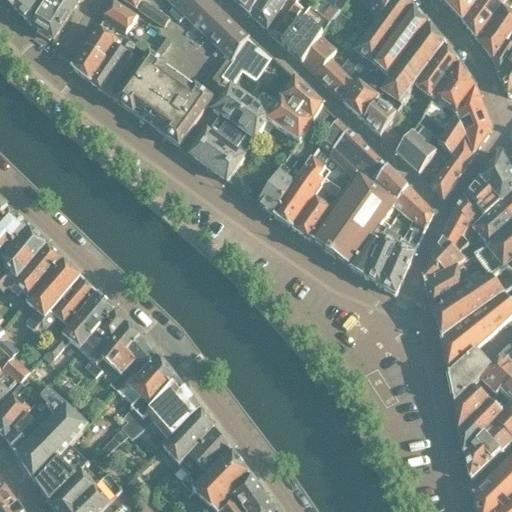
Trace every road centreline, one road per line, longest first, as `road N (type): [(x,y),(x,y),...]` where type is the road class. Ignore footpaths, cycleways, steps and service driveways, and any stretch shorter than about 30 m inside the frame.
road 1 (unclassified): [(297,511),(164,337),(0,175)]
road 2 (unclassified): [(50,73),(391,324)]
road 3 (residential): [(445,215),(223,0)]
road 4 (unclassified): [(391,324),(428,381),(455,502)]
road 5 (residential): [(426,0),(474,58),(506,125)]
road 6 (residential): [(445,215),(391,324)]
